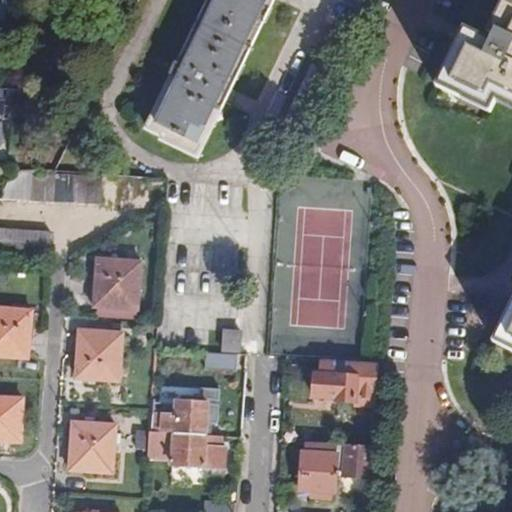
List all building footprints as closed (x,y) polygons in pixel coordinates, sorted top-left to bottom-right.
[(209,0),(178,65),(173,75),(145,132),(162,141),(161,143),(195,161),(223,103),(229,91),(231,86),(272,0),(209,0)] [(495,98),(511,106),(511,0),(499,0),(484,31),(494,36),(489,44),(462,32),(459,39),(455,47),(436,88),(458,98),(462,92),(490,106),(495,98)] [(303,128),(330,72),(313,64),(284,119),(303,128)] [(103,180),(11,177),(0,197),(0,200),(101,205),(103,180)] [(49,235),(0,231),(0,259),(47,263),(49,235)] [(138,312),(141,261),(97,259),(93,308),(138,312)] [(511,307),(511,308),(494,344),(511,351),(511,307)] [(0,357),(25,359),(28,313),(0,310),(0,357)] [(239,351),(241,332),(224,331),(222,350),(239,351)] [(117,386),(122,336),(80,332),(76,383),(117,386)] [(236,354),(204,352),(203,369),(235,371),(236,354)] [(336,401),(376,404),(380,364),(356,363),(319,360),(319,377),(314,377),(313,396),(336,397),(336,401)] [(0,440),(23,441),(26,400),(0,398),(0,440)] [(176,402),(152,400),(151,414),(174,416),(176,402)] [(151,414),(150,433),(208,436),(210,405),(176,402),(174,416),(151,414)] [(111,477),(115,429),(72,425),(69,474),(111,477)] [(219,448),(219,437),(208,436),(150,433),(148,458),(171,460),(171,468),(224,471),(226,449),(219,448)] [(337,454),(315,453),(302,452),(300,492),(333,493),(337,454)] [(235,511),(236,504),(210,503),(208,511),(235,511)]
